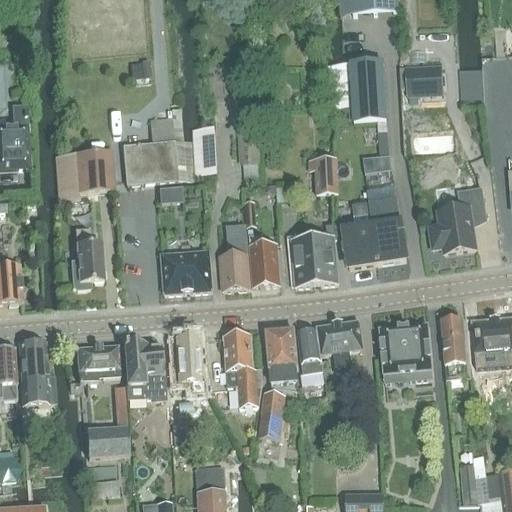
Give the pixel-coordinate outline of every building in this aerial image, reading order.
[(352,0),(354,19),(399,15),(397,0),(352,0)] [(351,67),(354,116),(354,127),(386,125),(383,65),(351,67)] [(442,71),(407,75),(409,96),(425,94),(426,98),(445,96),(442,71)] [(482,72),(459,73),(462,109),(483,108),(482,72)] [(256,100),(255,74),(242,75),(243,101),(256,100)] [(0,131),(0,174),(30,173),(26,110),(25,110),(25,119),(23,119),(24,123),(26,123),(26,130),(0,131)] [(123,150),(126,190),(178,186),(172,122),(150,124),(152,148),(123,150)] [(238,142),(242,142),(243,168),(261,168),(259,127),(237,128),(238,142)] [(76,157),(78,197),(114,195),(112,155),(76,157)] [(338,200),(336,164),(316,165),(318,201),(338,200)] [(430,230),(433,255),(443,253),(444,259),(478,254),(473,224),(486,222),(481,192),(457,196),(459,211),(435,215),(437,229),(430,230)] [(368,207),(370,219),(378,269),(406,264),(397,202),(368,207)] [(86,207),(90,225),(101,223),(97,204),(86,207)] [(255,206),(244,207),(246,230),(247,233),(257,232),(255,206)] [(378,269),(370,219),(368,207),(352,209),(356,233),(343,235),(349,273),(378,269)] [(220,262),(223,296),(252,294),(247,233),(246,230),(226,231),(229,261),(220,262)] [(291,245),(295,292),(338,288),(335,245),(338,244),(338,241),(337,230),(326,230),(327,242),(291,245)] [(71,267),(73,292),(76,294),(90,293),(90,287),(103,286),(100,249),(90,249),(89,234),(75,235),(77,266),(71,267)] [(249,235),(253,292),(280,290),(277,251),(263,252),(262,240),(254,241),(253,235),(249,235)] [(162,260),(165,300),(212,297),(209,257),(162,260)] [(0,309),(8,309),(8,310),(17,310),(17,308),(21,308),(19,272),(2,273),(2,268),(0,267),(0,309)] [(477,372),(507,369),(511,368),(511,322),(500,324),(500,323),(491,323),(491,325),(474,326),(472,326),(472,328),(475,357),(477,372)] [(442,326),(447,385),(467,383),(462,324),(442,326)] [(359,327),(317,333),(321,360),(334,358),(337,379),(352,377),(349,356),(363,354),(359,327)] [(398,332),(398,333),(380,335),(384,381),(414,378),(415,386),(432,384),(431,376),(432,376),(428,330),(409,332),(409,331),(407,331),(408,332),(399,333),(399,332),(398,332)] [(302,374),(300,375),(302,391),(312,389),(309,373),(310,370),(310,367),(321,366),(317,336),(315,336),(313,333),(306,334),(305,338),(297,339),(302,374)] [(294,336),(266,338),(269,376),(271,391),(299,389),(294,336)] [(237,340),(235,342),(225,343),(228,392),(238,392),(240,413),(259,412),(262,386),(261,374),(252,374),(250,341),(247,341),(245,340),(237,340)] [(200,386),(198,341),(174,342),(176,387),(190,387),(190,397),(204,396),(203,386),(200,386)] [(124,348),(125,350),(123,351),(123,354),(124,354),(127,404),(152,402),(153,404),(163,404),(162,379),(160,356),(161,356),(161,348),(148,349),(148,346),(145,346),(146,349),(140,349),(140,347),(124,348)] [(45,347),(19,349),(22,406),(41,406),(41,409),(56,409),(54,384),(47,384),(45,347)] [(0,406),(1,406),(17,405),(16,391),(14,354),(11,354),(9,351),(2,352),(0,354),(0,406)] [(76,354),(79,387),(98,386),(97,383),(119,382),(119,375),(120,374),(118,351),(101,352),(101,351),(94,352),(76,354)] [(115,432),(85,434),(88,463),(129,460),(124,392),(113,393),(115,432)] [(259,443),(279,446),(285,400),(265,397),(259,443)] [(152,461),(180,460),(179,426),(151,427),(152,461)] [(223,471),(194,472),(196,511),(224,511),(224,496),(223,471)] [(511,511),(511,476),(498,478),(502,511),(511,511)] [(88,485),(86,505),(113,507),(114,487),(88,485)] [(383,511),(384,499),(346,500),(345,511),(383,511)]
